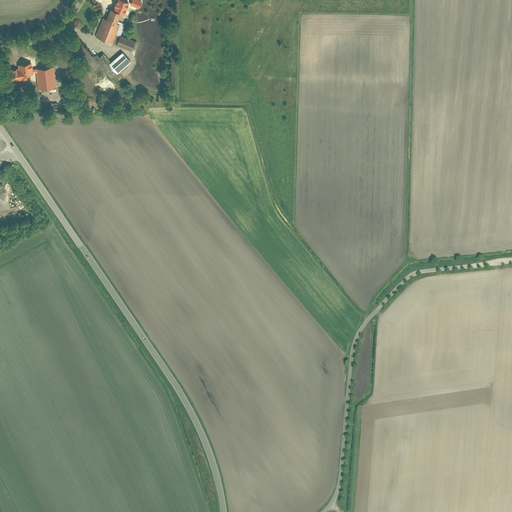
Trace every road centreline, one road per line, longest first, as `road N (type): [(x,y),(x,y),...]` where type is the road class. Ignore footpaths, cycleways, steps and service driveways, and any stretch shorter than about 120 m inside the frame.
road 1 (unclassified): [(0,126),(180,393),(213,464),(223,511)]
road 2 (unclassified): [(511,260),(410,275),(370,316),(354,344),(340,478),(324,511)]
